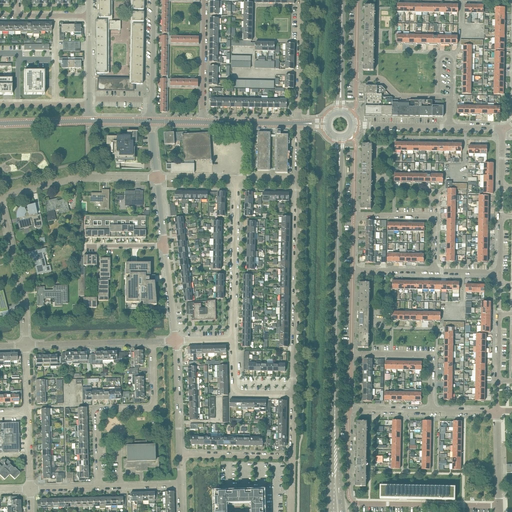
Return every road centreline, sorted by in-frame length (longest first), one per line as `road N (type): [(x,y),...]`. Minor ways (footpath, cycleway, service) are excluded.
road 1 (residential): [(498,505),(355,504),(348,496),(350,409)]
road 2 (secondary): [(334,404),(338,171)]
road 3 (residential): [(293,395),(298,179)]
road 4 (residential): [(99,486),(100,413),(152,406),(152,341)]
road 5 (residential): [(236,177),(232,339)]
road 6 (residential): [(156,177),(72,179),(0,197)]
road 7 (residential): [(26,345),(24,293),(0,199)]
road 8 (residential): [(430,409),(430,357),(350,353)]
road 9 (residential): [(433,271),(431,218),(353,215)]
road 10 (residential): [(26,345),(152,341)]
road 11 (residential): [(356,77),(380,79),(398,96),(445,98),(451,127)]
road 12 (residential): [(298,123),(301,0)]
road 13 (residential): [(202,122),(205,0)]
